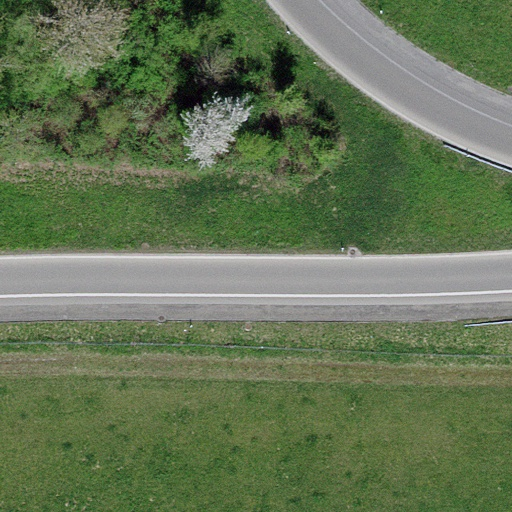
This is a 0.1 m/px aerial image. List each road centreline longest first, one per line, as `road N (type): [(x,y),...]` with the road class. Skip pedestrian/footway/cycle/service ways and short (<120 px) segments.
road 1 (track): [(0,363),(511,378)]
road 2 (motorway): [(0,277),(511,270)]
road 3 (motorway): [(511,145),(415,100),(355,59),(294,0)]
